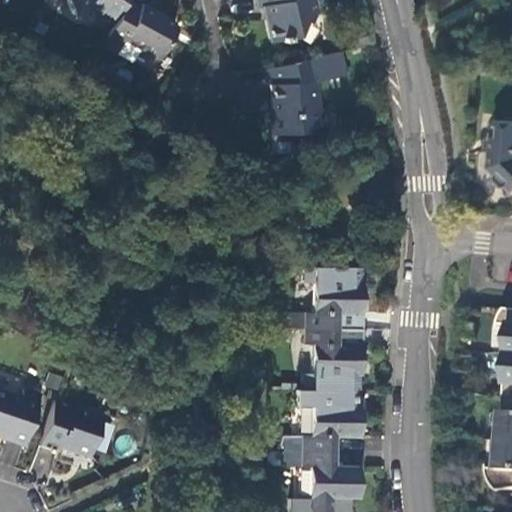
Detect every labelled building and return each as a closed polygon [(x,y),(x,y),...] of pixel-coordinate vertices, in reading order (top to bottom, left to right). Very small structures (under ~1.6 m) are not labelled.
[(66,0),(70,14),(93,11),(101,15),(102,13),(109,0),(66,0)] [(109,0),(102,13),(116,21),(127,1),(127,0),(109,0)] [(254,0),(256,9),(263,8),(266,19),(263,23),(268,45),(275,44),(275,47),(282,46),(282,43),(291,42),(302,28),(307,29),(317,11),(314,0),(254,0)] [(140,8),(127,1),(116,21),(102,47),(115,54),(123,41),(157,60),(172,32),(172,27),(155,17),(156,15),(141,6),(140,8)] [(367,41),(364,28),(353,31),(355,44),(367,41)] [(323,80),(318,56),(267,67),(269,81),(269,97),(265,111),(267,132),(270,132),(270,136),(294,135),(294,130),(307,129),(315,123),(315,108),(319,108),(317,81),(323,80)] [(106,69),(94,62),(89,72),(101,79),(106,69)] [(511,120),(497,119),(492,165),(495,171),(492,174),(498,185),(503,183),(508,190),(511,187),(511,120)] [(305,311),(305,326),(338,327),(338,313),(362,313),(363,281),(313,280),(313,311),(305,311)] [(511,335),(511,351),(511,307),(510,307),(504,314),(503,323),(511,323),(511,335)] [(338,341),(338,327),(305,326),(305,341),(312,342),(311,375),(362,377),(362,344),(338,341)] [(23,445),(40,396),(24,390),(21,398),(0,391),(0,434),(7,437),(7,440),(23,445)] [(102,415),(54,400),(38,446),(58,451),(60,447),(88,456),(102,415)] [(301,432),(301,449),(337,449),(337,436),(360,436),(361,405),(310,403),(309,432),(301,432)] [(284,432),(284,448),(301,449),(301,432),(284,432)] [(502,490),(511,488),(511,439),(504,439),(502,466),(491,466),(492,475),(498,484),(502,490)] [(300,466),(301,449),(284,448),(284,466),(300,466)] [(337,465),(337,449),(301,449),(300,466),(308,466),(307,511),(330,511),(331,499),(360,500),(360,466),(337,465)]
